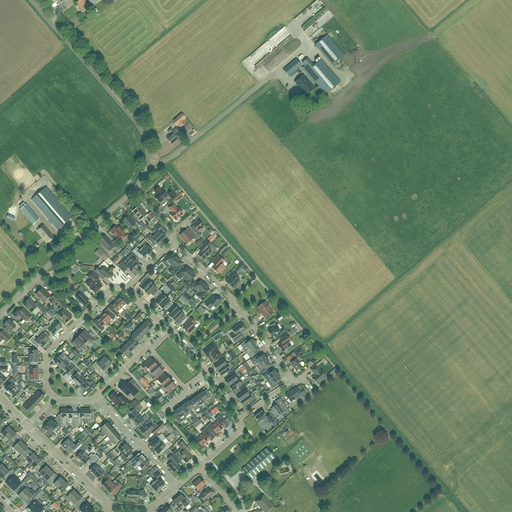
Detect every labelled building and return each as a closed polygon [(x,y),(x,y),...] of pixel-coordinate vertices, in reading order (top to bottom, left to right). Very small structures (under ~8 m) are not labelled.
[(92,5),(99,0),(81,0),(76,3),(81,11),(88,7),(87,5),(90,3),(92,5)] [(276,37),(286,28),(284,26),(274,34),(276,37)] [(332,65),(343,56),(326,35),(315,45),(332,65)] [(260,46),(249,55),(252,60),(257,57),(259,60),(267,55),(260,46)] [(325,95),(340,82),(321,59),(313,65),(307,58),(302,63),(304,66),(302,68),(305,72),(303,74),(308,80),(310,78),(325,95)] [(289,76),(302,65),(296,59),(283,70),(289,76)] [(303,74),(295,82),(306,95),(315,88),(303,74)] [(177,126),(185,119),(181,114),(173,122),(177,126)] [(176,136),(180,133),(176,128),(172,132),(173,134),(167,140),(171,144),(178,139),(176,136)] [(159,203),(167,196),(162,190),(161,190),(158,187),(154,191),(157,194),(154,197),(155,198),(155,199),(156,199),(159,203)] [(57,230),(72,218),(45,188),(31,200),(57,230)] [(168,194),(172,200),(176,196),(172,191),(168,194)] [(170,215),(174,220),(178,218),(183,214),(178,208),(177,209),(172,203),(167,207),(172,213),(170,215)] [(20,210),(32,225),(38,220),(26,205),(20,210)] [(139,206),(132,212),(140,220),(146,215),(139,206)] [(147,216),(150,221),(155,217),(151,213),(147,216)] [(135,219),(132,222),(127,216),(122,221),(129,229),(134,225),(138,230),(142,227),(135,219)] [(204,228),(197,220),(192,225),(197,230),(194,233),(198,237),(201,235),(198,232),(204,228)] [(47,243),(53,237),(43,225),(36,231),(47,243)] [(152,232),(155,235),(162,242),(163,241),(163,239),(165,237),(160,233),(163,230),(158,225),(153,229),(154,230),(152,232)] [(110,231),(118,240),(122,236),(124,238),(128,235),(120,226),(117,229),(116,226),(114,228),(113,227),(110,230),(110,231)] [(197,238),(191,231),(189,234),(186,230),(180,235),(187,244),(193,239),(195,240),(197,238)] [(214,233),(208,239),(212,243),(218,237),(214,233)] [(161,243),(162,242),(155,235),(153,237),(150,234),(146,238),(151,243),(153,240),(158,245),(160,243),(161,243)] [(109,253),(115,247),(105,236),(99,241),(109,253)] [(143,246),(141,248),(149,256),(150,254),(150,253),(152,251),(147,246),(149,244),(145,240),(141,244),(143,246)] [(201,252),(198,255),(203,260),(211,252),(208,249),(211,246),(207,241),(199,249),(201,252)] [(148,257),(149,256),(141,248),(139,250),(136,247),(132,251),(137,256),(139,254),(144,259),(146,257),(148,257)] [(228,250),(225,247),(219,254),(222,256),(228,250)] [(104,254),(99,249),(95,253),(100,258),(104,254)] [(128,262),(136,269),(137,268),(137,267),(139,265),(134,260),(136,258),(131,253),(125,259),(128,262)] [(161,261),(165,265),(168,268),(171,265),(178,257),(175,255),(175,256),(173,254),(168,259),(166,257),(161,261)] [(218,274),(220,271),(221,272),(225,268),(221,264),(224,261),(219,256),(213,262),(215,265),(212,268),(218,274)] [(177,271),(175,269),(181,262),(180,260),(178,257),(171,265),(173,267),(169,272),(173,275),(177,271)] [(119,265),(124,270),(126,268),(131,272),(133,270),(134,270),(136,269),(128,262),(125,259),(119,265)] [(242,263),(235,271),(237,273),(242,268),(244,266),(242,263)] [(104,267),(101,270),(98,267),(94,271),(102,279),(105,277),(107,279),(109,277),(110,278),(113,275),(111,273),(113,270),(109,267),(107,269),(104,267)] [(189,269),(187,267),(182,272),(180,270),(175,275),(179,279),(182,276),(184,278),(192,271),(189,269)] [(193,283),(191,281),(195,276),(193,274),(194,273),(192,271),(184,278),(186,280),(184,283),(188,288),(193,283)] [(94,292),(96,292),(97,292),(97,291),(97,290),(98,288),(99,288),(99,289),(100,289),(100,288),(100,285),(95,280),(98,278),(92,272),(87,277),(90,280),(86,284),(89,287),(89,288),(89,289),(90,289),(91,290),(92,290),(94,292)] [(225,281),(230,286),(230,285),(233,288),(232,288),(233,289),(234,287),(235,289),(238,286),(237,285),(240,281),(237,279),(238,278),(238,277),(234,273),(225,281)] [(140,287),(144,291),(152,284),(145,277),(139,283),(141,285),(140,287)] [(202,283),(200,281),(196,286),(194,284),(189,288),(195,295),(205,284),(203,282),(202,283)] [(149,296),(150,294),(152,296),(158,290),(152,284),(144,291),(149,296)] [(207,296),(204,294),(209,289),(207,287),(208,287),(205,284),(195,295),(202,301),(207,296)] [(83,305),(89,300),(83,294),(85,292),(80,287),(76,292),(79,295),(76,298),(77,299),(76,300),(77,301),(78,302),(79,303),(80,304),(81,303),(83,305)] [(43,302),(50,296),(47,293),(46,294),(41,289),(36,295),(43,302)] [(154,301),(158,305),(166,298),(159,291),(153,297),(155,299),(154,301)] [(119,297),(115,302),(121,308),(125,304),(126,304),(127,305),(130,303),(121,294),(118,297),(119,297)] [(59,300),(54,295),(51,299),(52,300),(50,302),(53,305),(59,300)] [(213,306),(215,308),(222,301),(217,297),(215,298),(213,296),(205,305),(209,309),(213,306)] [(166,310),(172,304),(166,298),(158,305),(163,310),(164,308),(166,310)] [(40,312),(43,308),(37,302),(35,304),(29,299),(26,302),(25,301),(23,303),(23,304),(23,305),(31,313),(36,308),(40,312)] [(116,317),(119,314),(118,313),(118,312),(121,308),(115,302),(111,306),(110,305),(107,308),(116,317)] [(263,314),(262,314),(265,318),(273,313),(269,308),(269,307),(270,307),(268,304),(267,304),(265,302),(257,308),(260,312),(261,312),(263,314)] [(173,305),(167,311),(169,313),(168,315),(172,319),(180,311),(173,305)] [(17,319),(20,322),(23,320),(25,321),(27,321),(28,322),(29,322),(30,321),(32,319),(22,309),(20,311),(18,310),(15,313),(15,312),(12,315),(14,317),(15,317),(17,319)] [(66,323),(68,321),(69,321),(72,318),(71,317),(72,317),(64,309),(58,315),(66,323)] [(105,312),(100,317),(107,323),(110,319),(112,319),(113,320),(115,318),(106,309),(104,312),(105,312)] [(177,323),(178,322),(180,324),(186,318),(180,311),(172,319),(177,323)] [(277,322),(278,322),(284,317),(282,314),(281,313),(275,318),(277,322)] [(49,323),(51,325),(58,331),(62,327),(56,322),(58,320),(54,316),(52,318),(53,319),(49,323)] [(103,327),(107,323),(100,317),(96,321),(95,320),(93,323),(102,332),(104,329),(103,328),(103,327)] [(195,323),(190,318),(183,326),(185,328),(183,330),(188,335),(195,328),(192,325),(195,323)] [(14,328),(16,330),(17,331),(20,332),(23,329),(20,326),(15,322),(13,324),(8,320),(4,324),(11,331),(14,328)] [(153,326),(147,320),(143,324),(149,331),(153,326)] [(241,323),(231,330),(234,333),(230,336),(235,343),(243,337),(241,334),(246,330),(241,323)] [(139,328),(145,335),(149,331),(143,324),(139,328)] [(279,330),(276,326),(274,324),(271,326),(272,328),(267,331),(272,337),(274,336),(276,339),(285,332),(282,328),(279,330)] [(51,325),(49,328),(46,325),(45,327),(44,327),(42,329),(46,333),(49,331),(53,336),(58,331),(51,325)] [(39,337),(46,345),(48,343),(47,342),(49,340),(48,339),(50,336),(46,333),(42,329),(40,327),(38,329),(40,331),(36,335),(39,337)] [(135,332),(141,339),(145,335),(139,328),(135,332)] [(84,330),(80,335),(81,335),(79,337),(78,337),(85,344),(87,345),(91,341),(92,342),(94,340),(84,330)] [(131,337),(132,338),(137,343),(141,339),(135,332),(133,331),(132,332),(132,333),(133,334),(131,337)] [(6,342),(10,338),(6,334),(3,336),(0,333),(0,342),(3,339),(6,342)] [(280,349),(282,352),(291,346),(286,340),(289,338),(287,335),(279,340),(281,343),(278,346),(278,347),(279,349),(280,349)] [(42,348),(43,346),(45,346),(46,345),(39,337),(36,340),(33,336),(29,341),(34,346),(37,343),(42,348)] [(85,344),(78,337),(78,338),(76,340),(76,339),(72,344),(78,350),(77,351),(80,353),(81,354),(84,351),(81,348),(85,344)] [(134,348),(139,344),(137,343),(132,338),(130,340),(128,338),(126,340),(128,342),(134,348)] [(244,352),(256,343),(255,342),(254,341),(252,339),(248,342),(246,340),(240,345),(243,349),(242,350),(244,352)] [(128,342),(124,346),(130,352),(134,348),(128,342)] [(255,355),(253,352),(259,348),(257,346),(257,344),(256,343),(244,352),(245,355),(246,354),(250,358),(255,355)] [(207,357),(211,355),(214,359),(220,355),(217,350),(218,350),(213,344),(203,351),(207,357)] [(124,346),(120,350),(119,349),(116,351),(121,355),(123,353),(126,356),(130,352),(124,346)] [(29,357),(38,357),(38,351),(27,351),(27,348),(25,348),(25,351),(27,351),(27,353),(29,353),(29,357)] [(301,348),(294,353),(298,358),(304,353),(301,348)] [(103,359),(101,361),(107,368),(111,364),(107,359),(109,357),(104,352),(100,356),(103,359)] [(54,362),(58,366),(67,357),(63,353),(54,362)] [(214,366),(217,371),(226,364),(224,361),(226,360),(223,355),(217,360),(219,362),(214,366)] [(254,364),(256,367),(267,358),(266,357),(265,357),(263,355),(258,359),(256,356),(250,361),(253,365),(254,364)] [(30,366),(30,362),(38,362),(38,357),(29,357),(29,360),(25,360),(25,366),(30,366)] [(67,357),(58,366),(62,370),(69,363),(66,361),(68,359),(67,357)] [(147,369),(150,371),(156,366),(154,363),(155,363),(151,358),(141,366),(145,371),(147,369)] [(264,368),(270,364),(268,361),(268,360),(267,358),(256,367),(261,374),(266,370),(264,368)] [(302,362),(301,362),(299,363),(296,359),(290,363),(296,371),(302,367),(303,366),(304,365),(304,363),(303,363),(302,362)] [(71,370),(74,372),(78,368),(71,361),(69,363),(62,370),(67,374),(71,370)] [(101,361),(98,363),(96,361),(92,365),(94,368),(97,365),(103,372),(107,368),(101,361)] [(228,374),(234,370),(232,367),(230,369),(226,364),(217,371),(221,376),(226,372),(228,374)] [(156,366),(150,371),(147,373),(153,380),(163,372),(159,368),(158,368),(156,366),(157,365),(156,366)] [(38,369),(37,369),(37,366),(30,366),(25,366),(25,371),(29,371),(29,375),(38,375),(38,369)] [(320,371),(315,366),(310,370),(314,374),(315,375),(312,378),(317,385),(326,377),(320,371)] [(71,379),(76,383),(82,376),(79,374),(82,371),(78,368),(74,372),(76,374),(71,379)] [(262,375),(267,382),(278,374),(277,372),(276,372),(274,370),(269,374),(267,372),(262,375)] [(225,382),(228,386),(237,380),(234,375),(236,374),(234,371),(229,375),(230,377),(225,382)] [(169,381),(167,379),(168,378),(164,373),(157,380),(161,384),(158,386),(160,389),(169,381)] [(267,382),(272,389),(278,384),(276,382),(281,379),(279,377),(279,375),(278,374),(267,382)] [(28,380),(29,380),(38,380),(38,375),(29,375),(29,378),(25,378),(25,384),(28,384),(28,380)] [(143,375),(139,377),(145,386),(149,384),(143,375)] [(76,383),(80,387),(86,380),(88,378),(87,376),(85,379),(82,376),(76,383)] [(5,389),(9,394),(15,387),(13,385),(16,382),(12,378),(7,383),(9,385),(5,389)] [(86,380),(80,387),(84,391),(89,386),(91,389),(95,384),(91,381),(89,383),(86,380)] [(169,381),(160,389),(167,396),(176,387),(172,383),(171,383),(170,381),(170,380),(169,381)] [(239,382),(237,380),(228,386),(232,391),(237,387),(239,390),(244,386),(241,381),(239,382)] [(126,384),(124,382),(119,387),(127,396),(130,393),(133,396),(138,392),(129,382),(126,384)] [(18,384),(15,387),(9,394),(13,398),(18,393),(20,395),(24,390),(18,384)] [(239,402),(248,395),(250,394),(245,387),(240,390),(242,393),(236,397),(239,402)] [(301,396),(303,398),(306,395),(302,389),(298,392),(296,388),(291,392),(290,391),(285,395),(290,402),(295,399),(296,400),(301,396)] [(34,395),(40,401),(44,397),(38,391),(34,395)] [(114,392),(109,397),(116,405),(119,402),(123,406),(128,401),(121,395),(119,397),(114,392)] [(198,395),(203,402),(208,399),(203,392),(198,395)] [(30,399),(36,405),(40,401),(34,395),(30,399)] [(193,399),(198,406),(203,402),(198,395),(193,399)] [(250,398),(248,395),(239,402),(243,407),(249,403),(250,405),(255,401),(254,399),(255,398),(253,396),(250,398)] [(26,403),(33,409),(36,405),(30,399),(26,403)] [(193,408),(194,409),(198,406),(193,399),(189,402),(193,408)] [(288,410),(280,399),(274,403),(275,405),(275,406),(273,406),(273,407),(272,408),(273,408),(273,410),(274,410),(276,413),(276,415),(278,415),(278,416),(279,415),(280,415),(281,414),(283,412),(284,414),(285,413),(287,413),(287,411),(288,410)] [(188,401),(183,405),(189,412),(193,408),(189,402),(188,401)] [(33,409),(26,403),(22,407),(29,413),(33,409)] [(183,405),(179,408),(184,415),(189,412),(183,405)] [(128,417),(132,422),(139,416),(137,413),(141,410),(137,406),(132,410),(134,413),(128,417)] [(186,418),(184,415),(179,408),(174,411),(178,417),(175,418),(179,424),(182,422),(181,421),(186,418)] [(63,419),(67,419),(67,409),(61,409),(61,415),(58,415),(55,419),(60,424),(63,420),(63,419)] [(269,422),(270,423),(274,420),(270,414),(266,417),(262,412),(254,417),(258,423),(262,420),(265,424),(269,422)] [(139,416),(132,422),(136,426),(144,419),(146,421),(149,419),(145,415),(141,418),(139,416)] [(217,421),(215,423),(221,430),(225,426),(226,428),(229,425),(219,415),(214,419),(217,421)] [(58,430),(62,426),(58,422),(56,424),(51,420),(47,424),(54,430),(56,428),(58,430)] [(221,430),(215,423),(213,425),(210,422),(206,426),(215,437),(218,435),(216,434),(221,430)] [(99,434),(100,436),(110,427),(106,423),(100,429),(102,431),(99,434)] [(146,437),(154,429),(148,423),(140,431),(146,437)] [(161,423),(155,428),(158,431),(164,426),(161,423)] [(52,436),(54,438),(56,436),(52,433),(54,430),(47,424),(43,428),(48,432),(46,434),(50,439),(52,436)] [(5,430),(2,427),(0,429),(0,433),(1,434),(3,436),(1,438),(3,440),(5,437),(12,430),(8,426),(5,430)] [(114,431),(110,427),(100,436),(102,437),(105,435),(107,437),(114,431)] [(200,436),(206,442),(211,439),(212,440),(214,438),(205,427),(200,431),(203,434),(200,436)] [(10,446),(14,441),(12,439),(16,434),(12,430),(5,437),(9,441),(7,443),(10,446)] [(106,442),(108,444),(117,435),(114,431),(107,437),(109,439),(106,442)] [(61,446),(65,450),(72,443),(70,441),(73,437),(69,433),(63,438),(66,441),(61,446)] [(153,450),(160,444),(163,441),(157,434),(152,438),(154,441),(149,445),(153,450)] [(121,439),(117,435),(108,444),(109,445),(112,443),(114,445),(121,439)] [(206,442),(200,436),(197,439),(194,436),(191,439),(201,450),(203,448),(202,446),(206,442)] [(17,444),(14,441),(10,446),(12,449),(15,453),(17,452),(24,444),(20,441),(17,444)] [(169,448),(165,444),(163,441),(160,444),(153,450),(157,454),(162,450),(164,452),(169,448)] [(74,449),(76,451),(78,450),(82,446),(77,442),(74,445),(72,443),(65,450),(69,454),(74,449)] [(27,454),(29,452),(27,449),(28,448),(24,444),(17,452),(20,455),(18,458),(21,460),(27,454)] [(76,457),(80,461),(86,455),(84,452),(86,450),(85,448),(86,447),(83,444),(82,446),(78,450),(80,452),(76,457)] [(117,455),(120,452),(122,454),(129,448),(125,444),(120,449),(118,446),(113,450),(117,455)] [(129,448),(122,454),(124,456),(121,459),(125,463),(129,459),(127,457),(133,453),(129,448)] [(250,479),(268,464),(275,458),(266,448),(241,469),(250,479)] [(192,458),(189,454),(189,455),(188,453),(185,449),(176,457),(180,461),(182,459),(186,463),(192,458)] [(30,456),(27,454),(21,460),(18,464),(20,466),(23,462),(24,463),(26,461),(30,464),(36,457),(33,453),(30,456)] [(86,455),(80,461),(84,465),(89,460),(91,463),(97,457),(94,454),(93,456),(91,454),(88,457),(86,455)] [(137,464),(139,466),(146,460),(142,455),(141,456),(139,454),(130,462),(134,466),(137,464)] [(180,462),(173,454),(167,459),(170,462),(167,465),(174,474),(175,473),(174,473),(180,468),(177,464),(180,462)] [(40,461),(36,457),(30,464),(27,467),(29,469),(31,466),(33,468),(33,469),(35,471),(40,466),(37,464),(40,461)] [(89,470),(93,474),(100,468),(97,466),(100,463),(98,461),(100,460),(97,457),(91,463),(94,465),(89,470)] [(146,460),(139,466),(142,470),(149,464),(146,460)] [(39,478),(41,479),(50,470),(46,466),(43,469),(40,466),(35,471),(38,474),(39,474),(41,475),(39,478)] [(7,474),(9,476),(11,474),(9,472),(5,468),(0,472),(0,478),(1,479),(7,474)] [(100,468),(93,474),(98,479),(103,473),(106,475),(109,472),(105,468),(102,470),(100,468)] [(46,482),(49,485),(54,480),(51,477),(54,474),(50,470),(41,479),(43,481),(45,479),(47,481),(46,482)] [(157,479),(154,482),(160,489),(165,485),(159,478),(160,476),(157,473),(154,476),(157,479)] [(6,484),(9,487),(17,479),(13,476),(11,474),(9,476),(11,478),(6,484)] [(102,486),(106,490),(112,483),(110,481),(113,478),(109,474),(104,479),(106,481),(102,486)] [(29,479),(35,486),(37,483),(31,477),(29,479)] [(54,485),(57,489),(64,481),(61,478),(56,482),(54,480),(49,485),(51,487),(54,485)] [(201,487),(204,485),(199,478),(192,484),(197,490),(195,491),(198,494),(203,490),(201,487)] [(19,486),(21,488),(26,483),(23,481),(21,483),(17,479),(9,487),(13,491),(19,486)] [(152,479),(149,482),(145,485),(148,489),(151,487),(156,493),(160,489),(154,482),(152,479)] [(60,493),(63,496),(68,491),(65,489),(69,485),(64,481),(57,489),(61,492),(60,493)] [(114,489),(117,492),(121,488),(120,487),(121,485),(117,482),(116,483),(114,481),(112,483),(106,490),(110,494),(114,489)] [(25,488),(28,485),(26,483),(21,488),(23,490),(18,496),(22,499),(29,491),(25,488)] [(31,498),(33,500),(42,491),(40,489),(33,496),(33,495),(29,491),(22,499),(26,503),(31,498)] [(213,494),(208,489),(200,496),(204,500),(201,503),(204,506),(209,502),(207,500),(213,494)] [(65,506),(70,501),(78,494),(74,490),(71,494),(68,491),(63,496),(62,497),(66,501),(63,504),(65,506)] [(143,498),(146,496),(144,490),(140,492),(127,491),(127,499),(133,499),(133,500),(137,500),(138,495),(142,496),(143,498)] [(31,511),(33,511),(40,505),(42,504),(38,500),(44,493),(42,491),(33,500),(31,501),(34,504),(28,509),(31,511)] [(73,506),(76,508),(81,504),(78,501),(82,498),(78,494),(70,501),(74,505),(73,506)] [(182,505),(185,508),(189,504),(192,502),(187,497),(185,499),(181,494),(177,498),(182,505)] [(263,511),(268,511),(274,507),(264,496),(256,503),(263,511)] [(180,507),(182,505),(177,498),(172,502),(176,506),(174,508),(177,511),(178,511),(182,509),(180,507)] [(55,501),(52,504),(57,510),(61,507),(55,501)] [(85,511),(90,507),(87,503),(83,507),(81,504),(76,508),(79,511),(80,511),(81,511),(85,511)]
